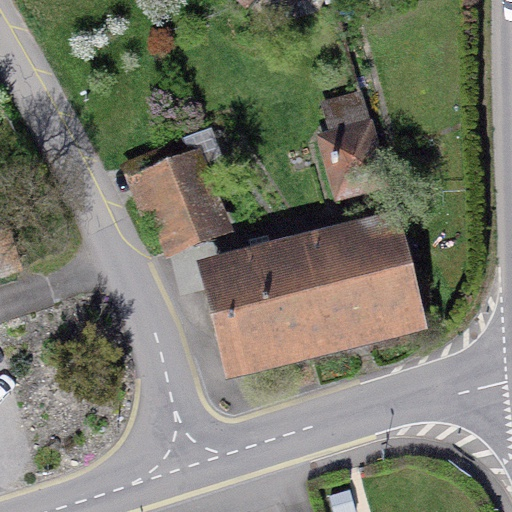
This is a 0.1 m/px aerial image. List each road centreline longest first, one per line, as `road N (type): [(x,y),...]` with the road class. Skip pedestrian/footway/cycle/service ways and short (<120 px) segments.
road 1 (tertiary): [(189,467),(158,342),(0,28)]
road 2 (tertiary): [(511,371),(189,467)]
road 3 (tertiary): [(189,467),(41,511)]
